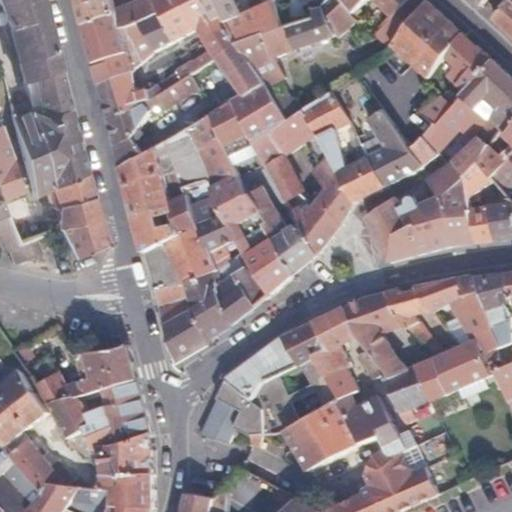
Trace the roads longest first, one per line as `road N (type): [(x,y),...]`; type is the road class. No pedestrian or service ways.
road 1 (tertiary): [(511,254),(313,302),(166,396)]
road 2 (residential): [(60,0),(130,293)]
road 3 (unknown): [(358,289),(362,211),(410,183)]
road 4 (residential): [(0,283),(75,296),(130,293)]
